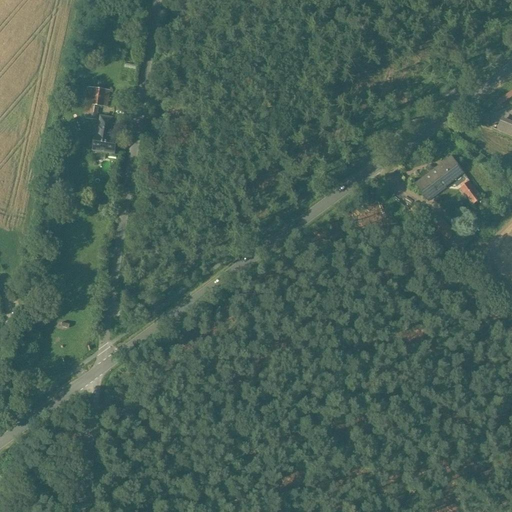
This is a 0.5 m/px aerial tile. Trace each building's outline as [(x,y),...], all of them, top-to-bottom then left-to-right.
[(106,89),(93,87),(90,103),(99,105),(101,96),(105,97),(106,89)] [(498,106),(511,96),(511,89),(495,101),(498,106)] [(109,118),(98,116),(95,134),(93,133),(90,150),(110,153),(113,137),(109,136),(109,133),(106,133),(109,118)] [(495,131),(511,135),(511,121),(499,118),(495,131)] [(447,159),(414,187),(427,203),(444,189),(440,184),(457,170),(447,159)] [(459,185),(468,178),(464,173),(455,180),(459,185)] [(479,197),(466,181),(457,188),(471,204),(479,197)] [(433,214),(419,201),(412,208),(427,221),(433,214)] [(458,227),(437,209),(433,214),(427,221),(448,239),(458,227)]
